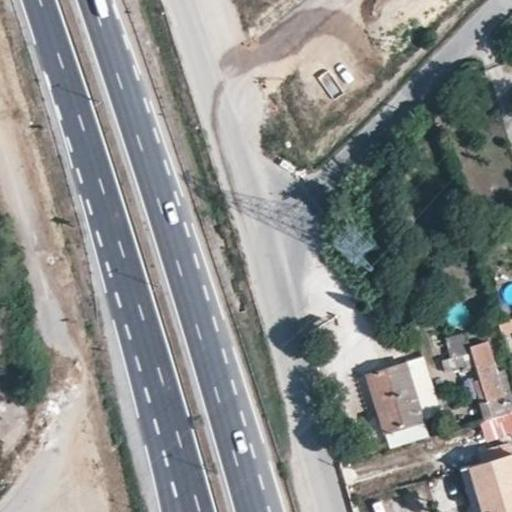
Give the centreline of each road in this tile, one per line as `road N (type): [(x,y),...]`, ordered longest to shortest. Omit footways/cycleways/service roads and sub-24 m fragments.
road 1 (primary): [(253,511),(93,0)]
road 2 (primary): [(37,0),(194,511)]
road 3 (unclassified): [(17,511),(49,458),(65,391),(0,127)]
road 4 (unclassified): [(506,0),(255,238)]
road 5 (unclassified): [(255,238),(333,511)]
road 6 (unclassified): [(176,0),(255,238)]
